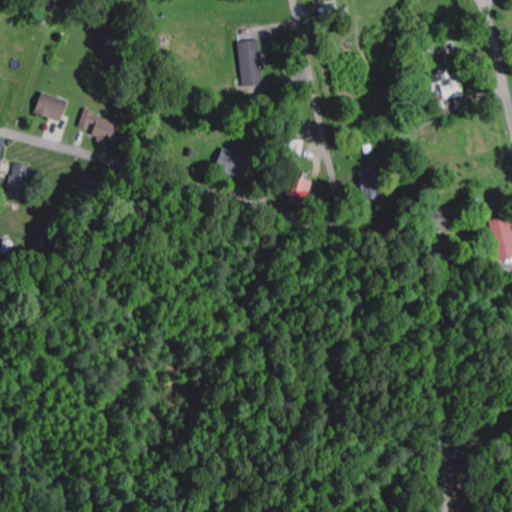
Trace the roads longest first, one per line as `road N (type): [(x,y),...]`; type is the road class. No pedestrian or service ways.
road 1 (residential): [(511,279),(0,133)]
road 2 (residential): [(347,233),(295,0)]
road 3 (residential): [(511,122),(478,0)]
